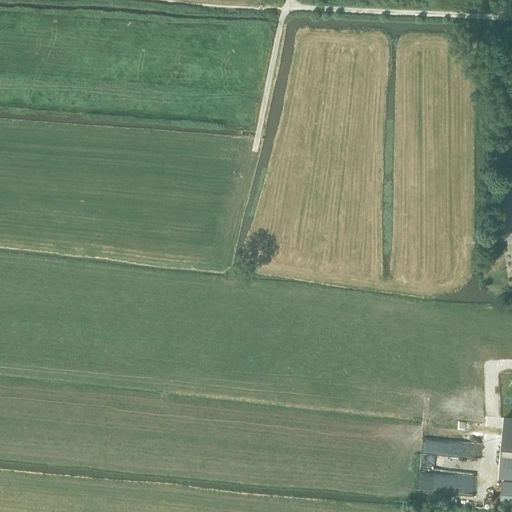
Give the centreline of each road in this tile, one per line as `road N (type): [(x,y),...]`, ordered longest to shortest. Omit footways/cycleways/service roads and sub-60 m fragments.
road 1 (track): [(285,8),(511,16)]
road 2 (track): [(256,150),(285,8)]
